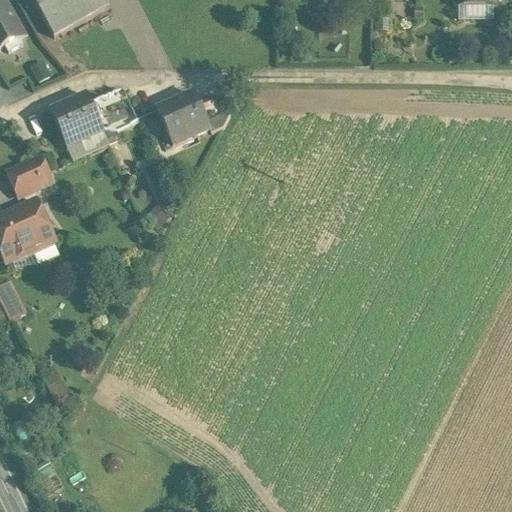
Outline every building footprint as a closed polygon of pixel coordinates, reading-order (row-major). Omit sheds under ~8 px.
[(2,0),(0,0),(0,51),(4,49),(8,55),(23,47),(19,41),(24,38),(2,0)] [(108,10),(102,0),(30,0),(53,41),(108,10)] [(494,0),(454,0),(455,10),(495,10),(494,0)] [(123,94),(91,108),(103,135),(102,136),(108,150),(120,145),(116,136),(137,127),(123,94)] [(193,97),(157,113),(173,150),(209,134),(210,134),(202,116),(193,97)] [(86,99),(50,115),(66,152),(102,136),(103,135),(91,108),(86,99)] [(221,99),(209,105),(212,112),(202,116),(210,134),(209,134),(211,137),(223,132),(230,119),(221,99)] [(40,161),(7,176),(19,201),(52,186),(40,161)] [(36,205),(0,220),(0,252),(6,266),(54,245),(36,205)] [(8,285),(0,289),(0,305),(8,321),(10,325),(25,317),(8,285)] [(0,305),(0,325),(8,321),(0,305)]
